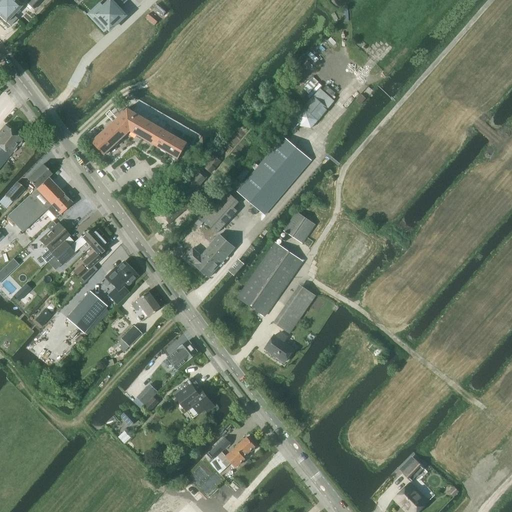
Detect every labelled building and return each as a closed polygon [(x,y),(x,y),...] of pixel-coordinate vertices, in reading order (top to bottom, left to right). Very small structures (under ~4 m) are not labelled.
[(13,16),(22,7),(14,0),(0,0),(0,17),(6,23),(7,23),(10,27),(17,19),(13,16)] [(31,0),(27,5),(33,10),(42,0),(31,0)] [(96,15),(96,16),(97,15),(109,29),(110,30),(124,17),(125,17),(125,16),(124,16),(119,10),(118,9),(121,6),(122,7),(128,0),(115,0),(117,1),(113,4),(111,2),(111,1),(111,2),(104,8),(97,15),(96,15)] [(75,31),(56,49),(70,64),(89,46),(75,31)] [(123,35),(96,60),(107,72),(115,64),(119,68),(126,61),(122,57),(134,47),(123,35)] [(51,43),(42,52),(60,73),(70,64),(56,49),(51,43)] [(328,109),(314,96),(297,117),(300,127),(311,129),(328,109)] [(178,160),(187,143),(127,109),(91,142),(104,156),(130,132),(178,160)] [(21,144),(21,142),(22,140),(4,126),(0,131),(0,168),(17,146),(19,146),(21,144)] [(264,215),(311,161),(283,137),(237,192),(264,215)] [(203,167),(210,173),(220,162),(218,160),(214,156),(213,156),(203,167)] [(35,188),(51,174),(42,165),(27,180),(35,188)] [(199,174),(198,173),(187,186),(194,192),(205,179),(208,176),(202,171),(199,174)] [(47,210),(63,194),(48,178),(34,192),(30,197),(29,196),(7,217),(22,233),(47,210)] [(12,202),(24,189),(17,183),(5,196),(12,202)] [(227,193),(202,220),(217,234),(237,211),(234,209),(232,207),(233,205),(236,201),(227,193)] [(63,194),(47,210),(56,219),(72,204),(63,194)] [(182,198),(180,197),(161,214),(169,224),(189,207),(188,205),(193,201),(187,194),(182,198)] [(302,244),(315,225),(297,213),(284,231),(302,244)] [(49,231),(56,225),(52,222),(46,228),(49,231)] [(63,241),(69,236),(57,224),(39,241),(48,250),(43,254),(49,261),(53,257),(50,253),(63,241)] [(97,229),(94,232),(91,229),(82,238),(81,237),(69,247),(63,241),(50,253),(53,257),(49,261),(48,261),(51,264),(56,260),(57,260),(60,258),(65,263),(86,243),(89,247),(102,234),(97,229)] [(105,243),(108,241),(102,234),(89,247),(96,253),(84,264),(89,270),(101,259),(99,256),(108,247),(105,243)] [(209,278),(234,248),(219,235),(210,245),(198,235),(191,244),(201,253),(199,254),(201,256),(194,264),(209,278)] [(264,317),(302,262),(275,243),(237,298),(264,317)] [(186,257),(194,264),(201,256),(199,254),(201,253),(191,244),(189,246),(193,249),(186,257)] [(0,282),(19,265),(13,259),(0,270),(0,282)] [(124,289),(136,276),(123,263),(112,273),(111,272),(105,278),(115,288),(108,296),(116,304),(128,293),(124,289)] [(80,279),(87,272),(82,266),(74,273),(80,279)] [(13,296),(18,302),(31,290),(25,284),(13,296)] [(289,334),(315,296),(300,285),(274,323),(289,334)] [(89,293),(67,319),(83,332),(105,307),(89,293)] [(147,318),(160,309),(148,293),(136,302),(131,305),(136,312),(141,309),(147,318)] [(35,320),(42,327),(51,316),(44,310),(35,320)] [(129,347),(142,335),(134,327),(121,340),(129,347)] [(284,342),(287,337),(281,333),(277,338),(274,336),(265,349),(285,363),(294,349),(284,342)] [(178,370),(199,353),(189,341),(169,358),(178,370)] [(191,385),(192,384),(190,381),(188,382),(189,383),(174,394),(187,411),(194,407),(199,414),(206,410),(207,412),(214,407),(201,389),(196,393),(191,385)] [(150,385),(137,398),(145,405),(153,397),(156,394),(158,392),(150,385)] [(120,417),(130,427),(137,420),(127,410),(120,417)] [(254,448),(255,447),(247,438),(235,449),(236,449),(226,457),(222,453),(231,444),(225,438),(210,453),(216,459),(210,463),(220,474),(232,463),(236,468),(245,459),(244,457),(250,452),(252,453),(255,450),(254,448)] [(412,482),(424,469),(416,461),(403,474),(412,482)] [(406,511),(418,511),(428,503),(410,484),(395,499),(406,511)]
